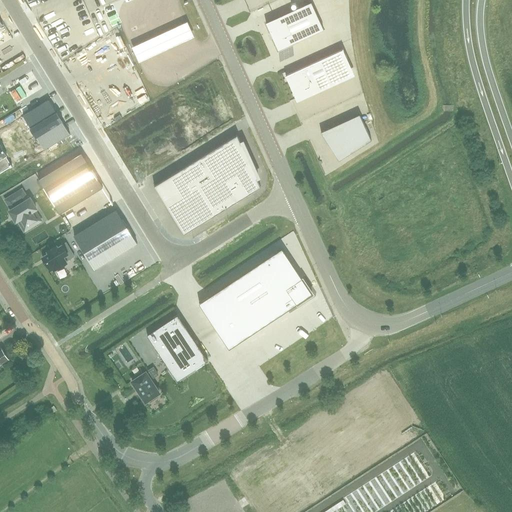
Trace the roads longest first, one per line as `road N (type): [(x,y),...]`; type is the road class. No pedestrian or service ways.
road 1 (unclassified): [(176,266),(8,0)]
road 2 (unclassified): [(152,463),(185,454),(345,356),(372,324)]
road 3 (residential): [(152,463),(131,460),(100,433),(0,283)]
road 4 (tertiary): [(292,194),(203,0)]
road 5 (trunk): [(466,0),(472,66),(511,183)]
road 6 (tertiary): [(372,324),(344,304),(292,194)]
road 7 (tertiary): [(372,324),(399,324),(511,273)]
road 8 (trunk): [(511,137),(482,49),(481,0)]
road 9 (unclassified): [(292,194),(176,266)]
